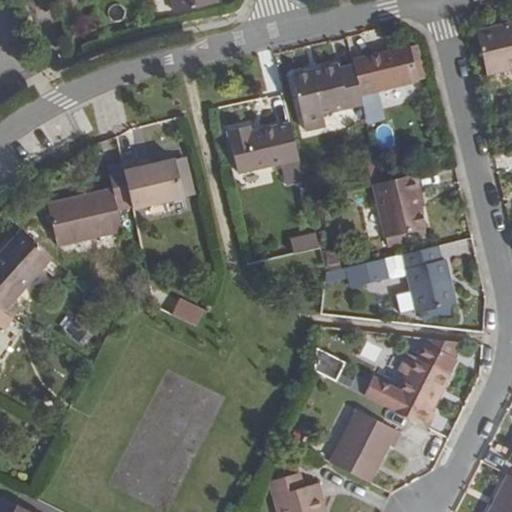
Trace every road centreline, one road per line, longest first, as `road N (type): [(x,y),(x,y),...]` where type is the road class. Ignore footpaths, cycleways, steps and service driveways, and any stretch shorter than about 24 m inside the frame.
road 1 (residential): [(511,311),(440,0)]
road 2 (residential): [(0,143),(57,100),(184,56),(276,36)]
road 3 (residential): [(430,511),(453,488),(511,341)]
road 4 (residential): [(276,36),(429,0)]
